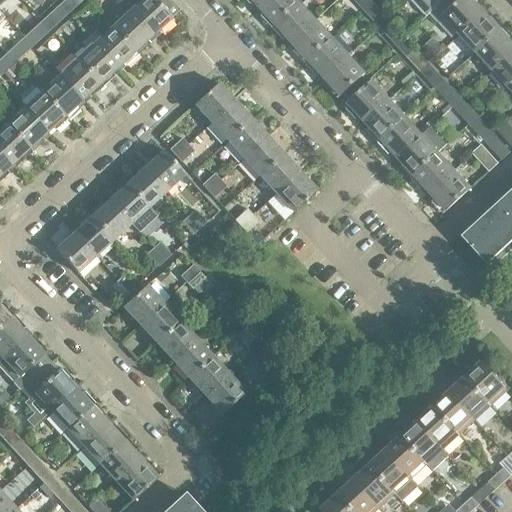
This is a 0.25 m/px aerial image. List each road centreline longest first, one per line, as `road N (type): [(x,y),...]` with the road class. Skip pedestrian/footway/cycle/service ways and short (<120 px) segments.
road 1 (residential): [(511,338),(492,317),(472,316),(424,265),(424,252),(224,35)]
road 2 (residential): [(143,511),(194,464),(0,253)]
road 3 (residential): [(0,244),(224,35)]
